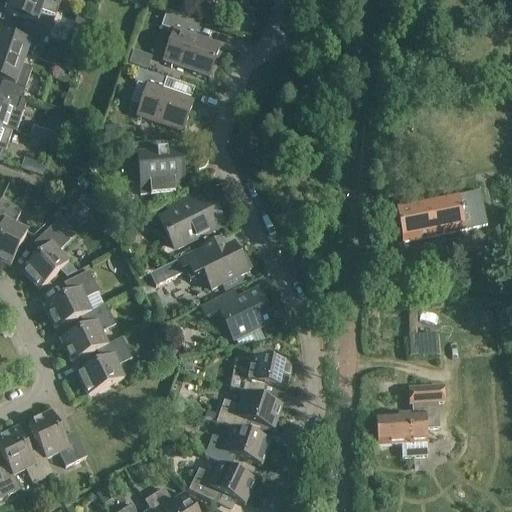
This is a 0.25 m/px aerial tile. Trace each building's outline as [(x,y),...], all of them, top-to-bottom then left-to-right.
[(59,10),(43,5),(28,0),(10,0),(5,16),(24,23),(20,32),(42,40),(49,42),(59,10)] [(28,0),(43,5),(59,10),(62,0),(28,0)] [(195,40),(201,25),(166,13),(161,29),(173,34),(163,64),(208,80),(219,49),(195,40)] [(39,51),(42,40),(20,32),(17,43),(0,37),(0,59),(22,67),(29,47),(39,51)] [(0,84),(1,85),(0,89),(0,94),(22,102),(33,71),(22,67),(0,59),(0,84)] [(162,93),(167,81),(139,72),(135,85),(147,89),(136,119),(182,135),(193,104),(162,93)] [(27,104),(22,102),(0,94),(0,129),(12,134),(16,135),(27,104)] [(5,155),(12,134),(0,129),(0,163),(1,164),(4,154),(5,155)] [(53,147),(55,139),(45,135),(42,144),(53,147)] [(137,157),(141,196),(185,192),(182,153),(167,154),(167,153),(157,154),(157,155),(137,157)] [(21,162),(19,171),(41,175),(43,166),(21,162)] [(168,209),(173,218),(161,224),(176,253),(223,230),(204,192),(168,209)] [(488,229),(480,194),(458,198),(458,197),(422,204),(421,201),(413,202),(414,206),(394,210),(403,247),(488,229)] [(15,228),(23,212),(1,202),(0,204),(0,265),(9,270),(27,234),(15,228)] [(57,255),(77,238),(61,221),(35,246),(42,254),(21,275),(39,293),(68,266),(57,255)] [(218,245),(180,264),(189,283),(202,276),(211,294),(224,288),(226,292),(244,283),(242,279),(246,277),(245,274),(249,272),(242,258),(238,260),(232,249),(222,254),(218,245)] [(182,277),(176,264),(150,277),(155,289),(182,277)] [(54,333),(80,321),(80,320),(90,315),(84,302),(100,294),(91,273),(64,285),(69,297),(43,310),(54,333)] [(260,330),(269,325),(255,297),(235,307),(230,297),(200,311),(205,323),(220,315),(233,343),(236,341),(238,348),(265,342),(260,330)] [(70,366),(97,353),(106,348),(100,336),(117,328),(106,307),(90,315),(80,320),(80,321),(85,331),(59,343),(70,366)] [(410,358),(436,357),(435,335),(410,336),(410,358)] [(106,348),(97,353),(102,364),(76,377),(87,400),(123,382),(116,369),(133,362),(123,341),(106,348)] [(249,373),(234,370),(229,392),(243,396),(262,403),(265,390),(286,394),(291,369),(252,360),(249,373)] [(425,433),(439,432),(438,407),(444,407),(443,388),(407,390),(408,408),(411,408),(412,419),(376,421),(378,449),(401,448),(402,461),(427,459),(426,446),(425,433)] [(243,396),(239,408),(224,403),(219,418),(207,414),(204,421),(244,435),(247,425),(272,434),(281,409),(262,403),(243,396)] [(46,463),(47,463),(59,457),(65,471),(87,462),(74,434),(62,440),(51,416),(27,428),(39,451),(40,453),(46,463)] [(12,480),(14,479),(25,473),(32,488),(54,478),(47,463),(46,463),(40,453),(39,451),(29,456),(17,432),(0,440),(0,456),(6,468),(7,469),(12,480)] [(231,432),(227,444),(213,438),(205,459),(231,472),(235,460),(260,469),(269,445),(231,432)] [(219,467),(213,479),(199,472),(189,494),(214,505),(218,496),(237,505),(243,508),(255,485),(219,467)] [(0,503),(20,494),(14,479),(12,480),(7,469),(6,468),(0,470),(0,503)] [(112,502),(106,491),(96,497),(103,508),(112,502)] [(192,511),(184,498),(174,505),(165,491),(144,505),(148,511),(192,511)]
